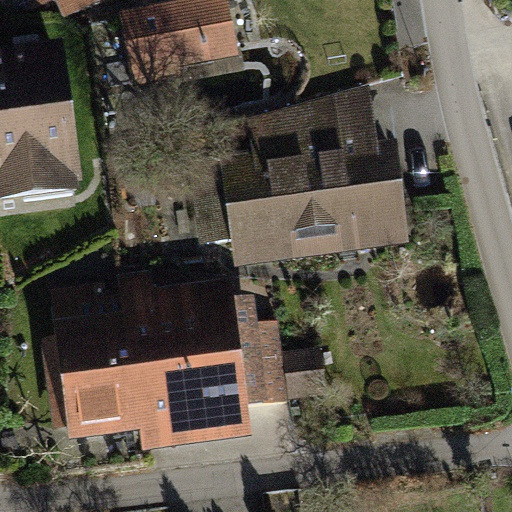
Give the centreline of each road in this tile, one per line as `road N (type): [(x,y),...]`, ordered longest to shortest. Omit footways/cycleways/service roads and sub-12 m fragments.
road 1 (residential): [(511,447),(0,495)]
road 2 (residential): [(511,288),(446,0)]
